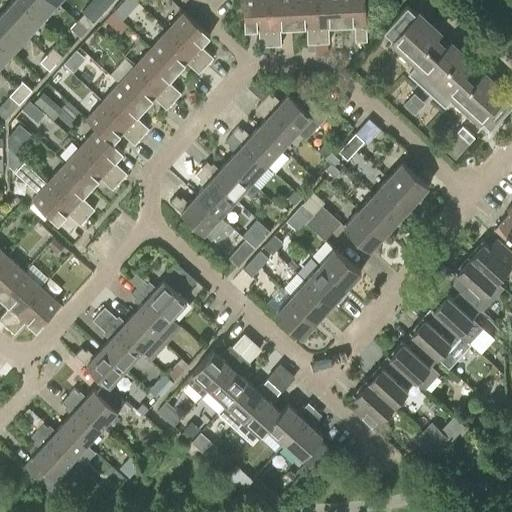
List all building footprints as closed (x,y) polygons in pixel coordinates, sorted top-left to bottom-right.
[(12,0),(0,14),(25,37),(41,19),(19,0),(12,0)] [(19,0),(41,19),(56,2),(53,0),(19,0)] [(93,0),(92,1),(103,11),(106,8),(113,0),(93,0)] [(259,45),(270,45),(268,0),(242,0),(244,29),(258,28),(259,45)] [(293,26),(292,0),(268,0),(270,45),(280,44),(280,27),(293,26)] [(318,42),(316,0),(292,0),(293,26),(306,26),(307,43),(318,42)] [(341,24),(340,0),(316,0),(318,42),(328,42),(328,25),(341,24)] [(364,0),(340,0),(341,24),(354,24),(355,41),(366,40),(364,0)] [(130,11),(121,2),(113,11),(123,20),(130,11)] [(409,73),(444,106),(453,97),(479,121),(481,119),(490,127),(511,102),(511,100),(504,94),(506,92),(483,71),(484,70),(474,60),(473,62),(450,41),(441,50),(431,41),(440,32),(417,11),(416,12),(407,4),(383,30),(392,38),(391,40),(417,64),(409,73)] [(113,11),(105,19),(114,27),(121,19),(113,11)] [(183,11),(166,29),(205,65),(213,57),(200,45),(209,35),(183,11)] [(94,21),(84,13),(77,21),(86,29),(94,21)] [(0,14),(0,43),(10,53),(25,37),(0,14)] [(71,28),(80,36),(86,29),(77,21),(71,28)] [(205,65),(166,29),(150,47),(177,71),(186,61),(198,73),(205,65)] [(0,63),(10,53),(0,43),(0,63)] [(177,71),(150,47),(134,64),(173,100),(180,92),(168,81),(177,71)] [(62,56),(53,48),(46,55),(55,63),(62,56)] [(40,62),(49,70),(55,63),(46,55),(40,62)] [(173,100),(134,64),(118,82),(144,106),(153,96),(166,108),(173,100)] [(31,90),(22,82),(16,88),(25,97),(31,90)] [(144,106),(118,82),(102,100),(141,136),(148,128),(135,116),(144,106)] [(9,95),(18,104),(25,97),(16,88),(9,95)] [(33,102),(44,112),(53,102),(42,92),(33,102)] [(268,93),(262,100),(304,139),(328,112),(305,92),(297,100),(288,92),(279,103),(268,93)] [(85,118),(96,128),(112,142),(121,132),(134,144),(141,136),(102,100),(85,118)] [(267,116),(257,127),(280,148),(289,155),(304,139),(262,100),(256,106),(267,116)] [(30,103),(25,109),(31,114),(36,108),(30,103)] [(7,136),(7,145),(15,152),(31,133),(19,123),(7,136)] [(459,125),(442,145),(454,155),(471,135),(459,125)] [(231,134),(265,165),(280,148),(257,127),(248,137),(237,127),(231,134)] [(112,142),(96,128),(80,145),(119,181),(126,173),(114,161),(123,151),(112,142)] [(355,133),(338,151),(347,159),(363,142),(355,133)] [(227,160),(250,181),(265,165),(231,134),(225,140),(236,150),(227,160)] [(324,155),(333,145),(326,139),(317,149),(324,155)] [(119,181),(80,145),(64,163),(90,187),(99,177),(112,189),(119,181)] [(23,161),(8,147),(8,165),(15,170),(23,161)] [(324,157),(330,162),(339,170),(348,161),(347,159),(338,151),(335,148),(331,151),(324,157)] [(200,167),(234,198),(250,181),(227,160),(217,171),(206,161),(200,167)] [(402,161),(387,177),(413,201),(428,184),(402,161)] [(334,175),(339,170),(330,162),(325,168),(326,169),(327,168),(334,175)] [(90,187),(64,163),(47,180),(87,216),(94,208),(81,197),(90,187)] [(196,194),(219,215),(234,198),(200,167),(194,174),(205,184),(196,194)] [(413,201),(387,177),(373,193),(399,217),(413,201)] [(79,224),(87,216),(47,180),(31,199),(57,223),(67,213),(79,224)] [(301,196),(294,190),(287,198),(294,204),(301,196)] [(399,217),(373,193),(358,209),(384,233),(399,217)] [(219,215),(196,194),(187,204),(176,194),(169,202),(203,233),(210,238),(225,221),(219,215)] [(511,206),(510,204),(506,209),(509,211),(493,228),(511,245),(511,206)] [(322,205),(314,214),(332,230),(340,222),(322,205)] [(369,249),(384,233),(358,209),(343,225),(369,249)] [(324,240),(332,230),(314,214),(306,223),(324,240)] [(274,235),(269,240),(277,248),(282,242),(274,235)] [(245,238),(236,248),(246,257),(255,247),(245,238)] [(481,239),(467,254),(496,280),(511,262),(511,252),(497,238),(489,247),(481,239)] [(272,253),(277,248),(269,240),(264,246),(272,253)] [(334,247),(319,264),(345,287),(360,271),(334,247)] [(243,268),(252,276),(268,258),(260,250),(243,268)] [(474,304),(480,309),(502,286),(496,280),(467,254),(453,269),(462,277),(454,286),(460,291),(474,304)] [(0,297),(24,271),(6,255),(0,261),(0,297)] [(345,287),(319,264),(305,279),(331,303),(332,302),(336,303),(341,298),(339,294),(345,287)] [(0,320),(6,326),(42,287),(24,271),(0,297),(9,306),(0,315),(0,320)] [(136,286),(171,317),(186,300),(163,279),(153,289),(135,273),(129,279),(136,286)] [(331,303),(305,279),(290,296),(316,319),(331,303)] [(141,303),(132,313),(164,342),(179,325),(171,317),(136,286),(130,293),(141,303)] [(59,303),(42,287),(6,326),(14,333),(25,320),(35,329),(59,303)] [(430,307),(438,315),(458,333),(467,341),(481,326),(472,318),(480,309),(474,304),(460,291),(452,299),(444,292),(430,307)] [(301,336),(316,319),(290,296),(275,312),(301,336)] [(112,313),(106,320),(140,351),(149,359),(164,342),(132,313),(123,323),(112,313)] [(408,331),(417,339),(437,357),(458,333),(438,315),(430,323),(422,315),(408,331)] [(101,347),(124,367),(140,351),(106,320),(100,326),(111,336),(101,347)] [(415,380),(420,385),(424,385),(435,372),(435,368),(430,364),(437,357),(417,339),(409,347),(400,339),(386,355),(395,362),(415,381),(415,380)] [(212,349),(185,379),(202,395),(209,388),(240,354),(229,344),(219,355),(212,349)] [(109,385),(124,367),(101,347),(92,357),(81,347),(75,354),(109,385)] [(240,354),(209,388),(226,403),(247,380),(240,374),(250,363),(240,354)] [(163,370),(172,379),(186,365),(178,356),(163,370)] [(394,404),(415,381),(395,362),(387,371),(379,363),(365,378),(394,404)] [(167,388),(173,381),(163,373),(158,379),(167,388)] [(242,418),(273,384),(267,378),(257,389),(247,380),(226,403),(216,413),(233,428),(242,418)] [(372,427),(394,404),(365,378),(351,393),(360,401),(352,409),(372,427)] [(84,398),(73,388),(67,395),(101,426),(124,401),(103,382),(96,390),(94,387),(84,398)] [(260,434),(267,427),(280,410),(270,402),(280,390),(273,384),(242,418),(233,428),(251,444),(260,434)] [(63,422),(86,443),(101,426),(67,395),(61,401),(72,411),(63,422)] [(280,410),(267,427),(283,442),(314,408),(307,402),(297,413),(287,403),(280,410)] [(147,408),(141,403),(136,409),(142,414),(147,408)] [(321,435),(311,425),(321,414),(314,408),(283,442),(301,458),(296,463),(304,471),(310,464),(302,456),(321,435)] [(183,415),(177,410),(167,421),(173,426),(177,421),(183,415)] [(183,429),(192,437),(200,428),(191,420),(183,429)] [(452,440),(431,421),(423,431),(443,450),(452,440)] [(42,422),(36,429),(70,459),(71,459),(86,443),(63,422),(53,432),(42,422)] [(71,459),(70,459),(36,429),(30,435),(41,445),(32,456),(33,457),(25,466),(56,494),(79,467),(71,459)] [(434,459),(443,450),(423,431),(414,440),(434,459)] [(207,439),(198,449),(207,457),(216,447),(207,439)] [(119,467),(129,476),(140,464),(130,455),(119,467)] [(236,461),(231,456),(220,468),(225,473),(236,461)] [(226,473),(242,489),(251,479),(234,464),(226,473)] [(104,485),(111,492),(116,486),(109,480),(104,485)] [(89,511),(94,509),(88,500),(77,507),(80,511),(89,511)]
